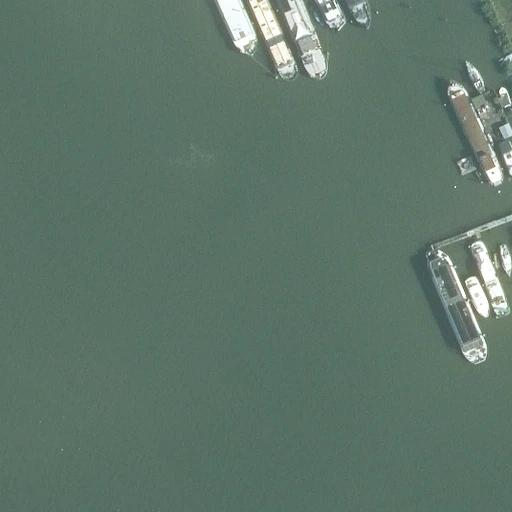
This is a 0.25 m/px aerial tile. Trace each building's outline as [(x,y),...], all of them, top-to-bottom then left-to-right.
[(215,0),(233,39),(234,41),(235,43),(236,45),(238,47),(240,48),(242,50),(244,51),(246,52),(249,53),(251,53),(253,51),(254,50),(255,48),(256,46),(257,44),(258,42),(258,40),(258,38),(257,36),(257,34),(241,0),(215,0)] [(247,0),(280,78),(281,79),(282,81),(284,81),(285,82),(287,83),(288,83),(290,83),(292,83),(293,82),(294,81),(296,80),(297,79),(297,77),(298,76),(298,74),(298,72),(298,71),(267,0),(247,0)] [(277,0),(308,75),(311,78),(314,80),(318,81),(321,80),(325,78),(327,76),(329,72),(329,69),(301,0),(277,0)] [(313,0),(322,22),(323,24),(324,25),(325,26),(327,27),(328,27),(330,28),(332,27),(333,27),(335,27),(337,26),(338,25),(339,23),(340,22),(340,20),(341,19),(341,17),(341,15),(334,0),(313,0)] [(343,0),(347,9),(349,12),(351,15),(353,18),(355,21),(358,23),(360,26),(363,28),(366,30),(367,27),(368,23),(368,19),(368,16),(368,12),(368,9),(368,5),(365,0),(343,0)] [(450,100),(487,181),(488,183),(488,184),(489,186),(491,187),(492,187),(493,188),(495,188),(497,188),(498,188),(500,188),(501,187),(503,186),(504,185),(504,183),(505,182),(505,180),(505,178),(505,177),(505,175),(504,174),(468,92),(466,90),(463,88),(461,87),(458,85),(456,84),(453,83),(452,86),(451,88),(450,91),(450,94),(450,97),(450,100)] [(476,251),(506,340),(507,342),(508,344),(509,346),(510,347),(511,348),(511,282),(499,244),(498,242),(497,240),(496,238),(495,237),(494,236),(492,235),(491,234),(489,234),(487,233),(485,234),(483,234),(481,235),(480,236),(478,237),(477,238),(476,240),(475,241),(475,243),(475,245),(475,247),(475,249),(476,251)] [(433,268),(464,357),(465,359),(465,361),(466,363),(467,364),(469,365),(470,366),(472,367),(474,368),(476,368),(478,368),(480,367),(482,366),(483,365),(485,364),(486,363),(487,361),(488,359),(488,357),(488,355),(488,354),(488,352),(487,350),(456,261),(456,259),(455,257),(454,255),(453,254),(451,253),(450,252),(448,251),(446,251),(445,250),(443,251),(441,251),(439,252),(437,253),(436,254),(435,255),(434,257),(433,258),(432,260),(432,262),(432,264),(433,266),(433,268)]
